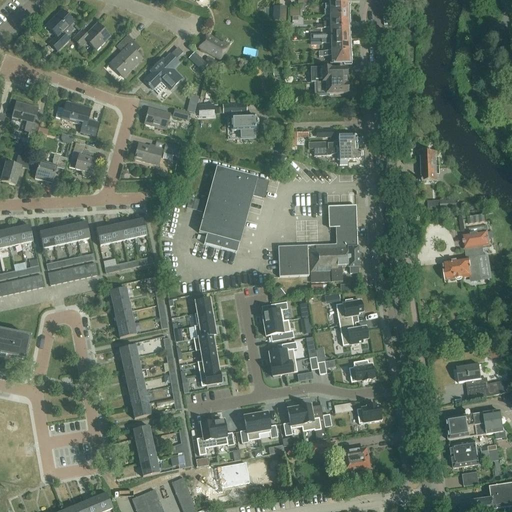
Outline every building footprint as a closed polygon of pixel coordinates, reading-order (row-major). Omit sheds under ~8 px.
[(346,10),(346,4),(328,5),(325,5),(325,10),(328,10),(328,17),(349,16),(349,10),(346,10)] [(304,5),(289,6),(289,17),(302,17),(302,12),(304,11),(304,5)] [(273,20),(285,21),(285,8),(273,7),(273,20)] [(62,11),(46,27),(56,37),(49,44),(57,53),(69,41),(65,38),(74,30),(74,29),(73,30),(70,27),(74,23),(62,11)] [(316,25),(316,29),(323,29),(329,29),(347,28),(347,20),(349,20),(349,16),(328,17),(328,18),(326,18),(326,23),(323,23),(323,25),(316,25)] [(86,42),(95,51),(110,38),(97,25),(86,35),(82,32),(72,41),(80,49),(86,42)] [(349,28),(329,29),(329,35),(321,36),(321,41),(347,40),(347,34),(349,34),(349,28)] [(206,35),(198,49),(220,61),(226,50),(224,49),(225,46),(206,35)] [(109,65),(122,79),(141,60),(131,51),(135,47),(127,38),(117,47),(122,52),(109,65)] [(347,40),(321,41),(321,44),(329,44),(330,52),(350,52),(350,45),(347,45),(347,40)] [(330,52),(317,53),(317,58),(330,58),(330,64),(350,64),(350,52),(330,52)] [(194,54),(187,61),(200,74),(207,67),(194,54)] [(151,74),(143,82),(156,95),(165,87),(169,91),(181,80),(168,67),(175,61),(170,55),(163,62),(162,60),(150,72),(151,74)] [(336,80),(346,79),(346,70),(330,70),(330,69),(322,69),(322,71),(313,71),(313,80),(315,80),(315,82),(311,82),(311,84),(315,84),(336,83),(336,80)] [(336,83),(315,84),(315,97),(326,97),(326,95),(328,95),(329,97),(332,97),(334,95),(347,95),(347,94),(349,92),(349,88),(346,86),(346,79),(336,80),(336,83)] [(11,120),(20,123),(20,121),(33,125),(37,109),(15,103),(11,120)] [(87,121),(90,110),(69,104),(70,103),(67,103),(66,104),(66,103),(64,110),(58,108),(55,118),(61,120),(61,121),(81,126),(80,133),(94,137),(98,123),(87,121)] [(246,105),(223,106),(223,114),(231,113),(231,131),(240,131),(240,140),(254,139),(254,131),(257,131),(256,117),(241,117),(241,113),(246,113),(246,105)] [(144,125),(165,130),(169,115),(147,109),(144,119),(145,120),(144,125)] [(172,118),(187,122),(189,114),(174,110),(172,118)] [(24,149),(33,151),(37,136),(28,133),(24,149)] [(288,145),(296,145),(297,133),(289,133),(288,145)] [(328,150),(357,149),(357,147),(360,145),(359,140),(356,138),(356,137),(338,137),(338,144),(327,144),(325,143),(308,144),(308,151),(313,150),(313,149),(328,149),(328,150)] [(82,177),(84,179),(87,179),(90,177),(91,175),(91,176),(95,162),(91,160),(92,155),(83,152),(85,147),(75,144),(73,149),(69,164),(68,170),(74,171),(81,173),(81,175),(82,177)] [(133,160),(157,167),(161,151),(138,145),(133,160)] [(163,154),(174,157),(178,158),(180,148),(166,145),(163,154)] [(328,149),(313,149),(313,150),(314,158),(329,158),(336,155),(336,154),(339,154),(339,166),(347,166),(347,162),(357,162),(357,160),(360,158),(360,154),(357,152),(357,149),(328,150),(328,149)] [(421,153),(422,168),(438,167),(438,159),(436,159),(436,152),(429,153),(429,150),(421,151),(421,153)] [(15,166),(5,164),(1,183),(15,187),(20,168),(27,170),(30,160),(17,156),(15,166)] [(51,167),(39,164),(35,180),(51,184),(51,183),(52,183),(56,169),(63,171),(66,160),(54,157),(51,167)] [(438,167),(422,168),(422,173),(420,173),(420,181),(422,181),(422,182),(437,182),(437,175),(439,175),(438,167)] [(268,182),(216,168),(197,233),(206,236),(204,244),(236,253),(252,196),(261,198),(264,197),(268,182)] [(186,209),(202,213),(205,203),(189,198),(186,209)] [(440,202),(441,210),(458,209),(457,201),(440,202)] [(355,207),(327,208),(328,229),(335,228),(335,246),(278,248),(279,278),(310,277),(311,283),(342,282),(341,267),(348,267),(348,268),(349,268),(349,274),(358,274),(358,268),(358,248),(356,248),(355,207)] [(130,223),(134,240),(146,237),(142,220),(130,223)] [(74,226),(77,243),(90,240),(86,223),(74,226)] [(119,225),(123,242),(134,240),(130,223),(119,225)] [(108,228),(112,245),(123,242),(119,225),(108,228)] [(17,228),(21,246),(33,243),(29,226),(17,228)] [(62,228),(66,245),(77,243),(74,226),(62,228)] [(5,231),(9,248),(21,246),(17,228),(5,231)] [(66,245),(62,228),(51,231),(55,248),(66,245)] [(96,231),(100,247),(112,245),(108,228),(96,231)] [(0,232),(0,250),(9,248),(5,231),(0,232)] [(55,248),(51,231),(39,234),(42,251),(55,248)] [(445,279),(446,281),(456,279),(458,280),(461,280),(462,278),(471,277),(472,281),(481,280),(479,265),(481,265),(480,257),(479,257),(478,247),(489,246),(487,233),(462,236),(464,250),(467,250),(468,260),(443,264),(444,272),(443,274),(444,278),(445,279)] [(90,256),(81,258),(82,264),(91,262),(90,256)] [(78,258),(69,260),(71,266),(80,265),(78,258)] [(148,259),(139,261),(140,267),(149,265),(148,259)] [(67,261),(58,263),(59,269),(68,267),(67,261)] [(128,263),(129,269),(138,267),(136,261),(128,263)] [(55,264),(46,265),(47,272),(56,270),(55,264)] [(89,265),(91,278),(98,277),(95,264),(89,265)] [(125,264),(116,266),(118,272),(126,270),(125,264)] [(83,267),(86,279),(91,278),(89,265),(83,267)] [(83,267),(77,268),(80,280),(86,279),(83,267)] [(113,267),(104,269),(105,275),(114,273),(113,267)] [(35,268),(26,270),(28,276),(37,274),(35,268)] [(71,269),(74,282),(80,280),(77,268),(71,269)] [(65,270),(68,283),(74,282),(71,269),(65,270)] [(24,270),(15,272),(17,278),(25,277),(24,270)] [(65,270),(60,272),(62,284),(68,283),(65,270)] [(54,273),(56,286),(62,284),(60,272),(54,273)] [(12,273),(4,275),(5,281),(14,279),(12,273)] [(50,287),(56,286),(54,273),(47,275),(50,287)] [(34,277),(37,290),(44,288),(41,277),(41,276),(34,277)] [(34,277),(29,279),(31,291),(37,290),(34,277)] [(23,280),(26,292),(31,291),(29,279),(23,280)] [(23,280),(17,281),(20,294),(26,292),(23,280)] [(11,282),(14,295),(20,294),(17,281),(11,282)] [(11,282),(5,284),(8,296),(14,295),(11,282)] [(5,284),(0,284),(0,287),(2,297),(8,296),(5,284)] [(125,289),(109,292),(111,305),(128,301),(125,289)] [(209,300),(194,303),(196,315),(211,313),(209,300)] [(345,304),(335,306),(339,327),(352,324),(351,318),(357,317),(357,315),(362,314),(360,302),(352,303),(352,300),(344,301),(345,304)] [(128,301),(111,305),(114,316),(130,313),(128,301)] [(275,312),(261,314),(263,326),(283,323),(283,322),(281,312),(287,311),(286,304),(274,306),(275,312)] [(130,313),(114,316),(116,328),(133,324),(130,313)] [(196,315),(194,315),(196,327),(196,328),(213,325),(211,313),(196,315)] [(283,323),(263,326),(265,338),(279,335),(280,342),(293,339),(292,332),(290,333),(288,322),(288,321),(283,322),(283,323)] [(116,328),(119,340),(136,336),(133,324),(116,328)] [(352,324),(339,327),(342,347),(362,344),(361,342),(367,341),(365,329),(354,331),(352,324)] [(196,327),(193,327),(196,339),(196,340),(212,337),(212,338),(215,337),(213,325),(196,328),(196,327)] [(0,332),(0,356),(25,362),(30,338),(0,332)] [(196,339),(193,340),(195,352),(200,352),(200,351),(214,349),(212,338),(212,337),(196,340),(196,339)] [(282,352),(268,355),(270,366),(295,362),(293,351),(297,350),(295,343),(281,346),(282,352)] [(138,359),(135,347),(118,350),(121,363),(138,359)] [(214,349),(200,351),(200,352),(202,363),(216,361),(214,349)] [(316,358),(309,360),(311,372),(318,370),(317,364),(316,358)] [(121,363),(124,374),(140,370),(138,359),(121,363)] [(202,363),(197,363),(199,376),(218,372),(216,361),(202,363)] [(354,369),(348,370),(351,384),(361,382),(362,383),(371,382),(371,381),(374,380),(371,366),(368,366),(367,361),(353,364),(354,369)] [(295,362),(270,366),(272,378),(297,374),(295,362)] [(324,363),(317,364),(318,370),(319,376),(326,375),(324,363)] [(470,402),(486,398),(509,393),(508,383),(488,386),(487,379),(481,380),(479,365),(459,368),(461,383),(469,382),(470,390),(468,391),(470,399),(470,402)] [(124,374),(126,386),(143,382),(140,370),(124,374)] [(218,372),(199,376),(201,388),(221,385),(218,372)] [(126,386),(129,397),(146,393),(143,382),(126,386)] [(129,397),(131,409),(148,405),(146,393),(129,397)] [(131,409),(134,421),(151,417),(148,405),(131,409)] [(310,406),(298,408),(302,428),(301,428),(302,433),(303,433),(313,431),(314,432),(321,431),(319,419),(312,420),(310,406)] [(366,409),(356,411),(358,425),(381,421),(378,407),(376,407),(376,406),(366,408),(366,409)] [(289,424),(283,425),(285,437),(292,436),(291,430),(301,428),(302,428),(298,408),(287,410),(289,424)] [(503,432),(502,424),(505,424),(506,422),(506,421),(504,419),(501,420),(500,413),(500,412),(471,417),(470,414),(469,413),(467,413),(466,415),(466,418),(453,420),(455,431),(457,441),(495,434),(496,440),(506,438),(505,432),(503,432)] [(267,414),(255,416),(258,436),(259,436),(269,434),(270,440),(277,438),(275,426),(269,428),(267,414)] [(246,432),(239,433),(241,445),(249,443),(248,442),(259,440),(260,440),(259,436),(258,436),(255,416),(243,418),(246,432)] [(223,421),(212,423),(216,448),(227,446),(227,447),(234,446),(232,434),(226,435),(223,421)] [(202,439),(196,440),(199,457),(206,456),(205,450),(216,448),(212,423),(200,425),(202,439)] [(148,427),(132,431),(134,443),(151,439),(148,427)] [(151,439),(134,443),(137,455),(154,451),(151,439)] [(450,446),(451,458),(488,452),(488,448),(477,450),(476,442),(450,446)] [(319,447),(320,454),(336,451),(335,444),(319,447)] [(341,454),(344,473),(369,469),(366,450),(341,454)] [(154,451),(137,455),(140,466),(156,462),(154,451)] [(489,456),(488,452),(451,458),(453,469),(480,465),(478,458),(489,456)] [(182,457),(175,458),(176,467),(183,465),(182,457)] [(156,462),(140,466),(142,478),(159,474),(156,462)] [(222,488),(250,483),(246,463),(214,469),(213,469),(218,494),(223,493),(222,488)] [(277,463),(268,464),(269,484),(278,483),(277,463)] [(462,475),(464,487),(479,485),(477,473),(462,475)] [(173,490),(185,485),(183,479),(171,484),(173,490)] [(509,511),(509,510),(509,509),(511,508),(511,484),(497,487),(489,488),(490,494),(491,499),(472,502),(473,511),(509,511)] [(185,485),(173,490),(176,496),(187,491),(185,485)] [(143,496),(145,502),(157,497),(154,491),(143,496)] [(190,496),(187,491),(176,496),(178,501),(190,496)] [(106,495),(95,499),(99,511),(108,511),(113,510),(106,495)] [(134,507),(145,502),(143,496),(131,500),(134,507)] [(190,496),(178,501),(180,507),(192,502),(190,496)] [(145,502),(147,507),(159,503),(157,497),(145,502)] [(99,511),(95,499),(84,504),(86,511),(99,511)] [(134,507),(135,511),(136,511),(147,507),(145,502),(134,507)] [(192,502),(180,507),(182,511),(194,507),(192,502)] [(147,507),(149,511),(152,511),(161,508),(159,503),(147,507)]
